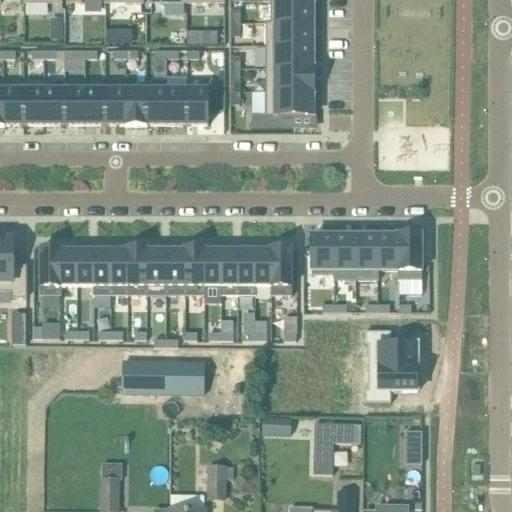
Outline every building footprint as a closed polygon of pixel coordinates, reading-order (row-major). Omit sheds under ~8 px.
[(271,25),(266,25),(266,26),(313,26),(313,3),(266,3),(266,4),(271,4),(271,25)] [(231,13),(231,26),(241,26),(241,13),(231,13)] [(63,31),(63,20),(50,20),(50,31),(63,31)] [(231,26),(231,39),(241,39),(241,26),(231,26)] [(266,26),(266,49),(313,49),(313,26),(266,26)] [(132,48),(132,32),(106,32),(106,48),(132,48)] [(186,37),(186,47),(192,47),(197,47),(197,34),(186,34),(186,37)] [(80,48),(80,36),(65,36),(65,48),(80,48)] [(266,49),(266,72),(313,72),(313,49),(266,49)] [(4,54),(3,62),(4,62),(16,62),(16,54),(4,54)] [(32,54),(32,62),(44,62),(44,54),(32,54)] [(44,54),(44,62),(56,62),(56,54),(44,54)] [(73,54),(73,62),(85,62),(85,54),(73,54)] [(85,54),(85,62),(97,62),(97,54),(85,54)] [(114,54),(114,62),(126,62),(126,54),(114,54)] [(126,54),(126,62),(138,62),(138,54),(126,54)] [(155,54),(155,62),(167,62),(167,54),(155,54)] [(167,54),(167,62),(179,62),(179,54),(167,54)] [(199,54),(187,54),(187,62),(199,62),(199,54)] [(231,59),(231,72),(241,72),(241,59),(231,59)] [(231,72),(231,85),(241,85),(241,72),(231,72)] [(266,72),(266,94),(313,94),(313,72),(266,72)] [(5,92),(5,128),(25,128),(25,92),(5,92)] [(25,92),(25,128),(46,128),(46,92),(25,92)] [(46,92),(46,128),(66,128),(66,92),(46,92)] [(66,92),(66,128),(87,128),(87,92),(66,92)] [(87,92),(87,128),(107,128),(107,92),(87,92)] [(107,92),(107,128),(125,128),(125,129),(127,129),(127,92),(107,92)] [(127,92),(127,129),(148,129),(148,128),(148,92),(127,92)] [(148,92),(148,128),(168,128),(168,92),(148,92)] [(168,92),(168,128),(189,128),(189,92),(168,92)] [(189,92),(189,128),(209,128),(209,92),(189,92)] [(241,94),(231,95),(231,108),(241,108),(241,94)] [(252,117),(252,132),(292,132),(292,118),(313,118),(313,94),(266,94),(266,117),(252,117)] [(378,238),(378,283),(379,283),(379,274),(398,274),(398,283),(399,283),(399,236),(398,236),(398,238),(378,238)] [(399,236),(399,283),(422,283),(422,237),(399,236)] [(0,238),(0,294),(12,294),(12,301),(26,301),(26,269),(13,269),(13,242),(4,242),(4,239),(0,238)] [(334,238),(311,238),(312,278),(333,278),(333,283),(334,283),(334,238)] [(334,238),(334,283),(356,283),(356,238),(334,238)] [(356,238),(356,283),(378,283),(378,238),(356,238)] [(40,251),(40,299),(60,299),(60,251),(40,251)] [(60,251),(60,299),(62,299),(62,289),(77,289),(77,252),(62,252),(62,251),(60,251)] [(111,252),(111,299),(128,299),(128,251),(126,251),(126,252),(111,252)] [(128,251),(128,299),(147,299),(147,251),(128,251)] [(147,251),(147,299),(166,299),(166,253),(148,252),(148,251),(147,251)] [(184,253),(166,253),(166,299),(185,299),(185,251),(184,251),(184,253)] [(185,251),(185,299),(204,299),(204,251),(185,251)] [(204,251),(204,299),(205,299),(205,289),(220,289),(220,299),(221,299),(221,253),(205,253),(205,251),(204,251)] [(255,253),(255,299),(256,299),(256,289),(270,289),(270,299),(272,299),(272,251),(270,251),(270,253),(255,253)] [(272,251),(272,299),(292,299),(292,252),(272,251)] [(77,252),(77,289),(93,289),(93,299),(94,299),(94,252),(77,252)] [(94,299),(94,311),(111,311),(111,299),(111,252),(94,252),(94,299)] [(221,253),(221,299),(238,299),(238,253),(221,253)] [(238,253),(238,299),(255,299),(255,253),(238,253)] [(334,308),(322,308),(322,316),(334,316),(334,308)] [(346,308),(334,308),(334,316),(346,316),(346,308)] [(365,308),(365,316),(378,316),(378,308),(365,308)] [(378,308),(378,316),(390,316),(390,308),(378,308)] [(399,308),(399,316),(411,316),(411,308),(399,308)] [(243,324),(242,344),(255,344),(255,336),(255,324),(243,324)] [(13,326),(13,348),(26,348),(26,326),(13,326)] [(34,330),(34,342),(42,342),(42,330),(34,330)] [(65,335),(65,343),(77,343),(77,335),(65,335)] [(90,335),(77,335),(77,343),(89,343),(90,335)] [(99,335),(99,343),(111,343),(111,335),(99,335)] [(123,335),(111,335),(111,343),(123,343),(123,335)] [(135,335),(135,343),(147,343),(147,335),(135,335)] [(185,336),(185,344),(197,344),(197,336),(185,336)] [(209,336),(209,344),(221,344),(221,336),(209,336)] [(233,336),(221,336),(221,344),(233,344),(233,336)] [(255,336),(255,344),(267,345),(267,337),(255,336)] [(284,337),(284,345),(296,345),(296,337),(284,337)] [(334,361),(334,373),(398,373),(398,361),(418,361),(418,337),(370,337),(370,361),(334,361)] [(154,342),(154,350),(166,351),(166,342),(154,342)] [(166,342),(166,351),(178,351),(179,343),(166,342)] [(122,362),(122,395),(203,397),(203,363),(122,362)] [(334,373),(334,385),(370,385),(370,409),(418,409),(418,385),(398,385),(398,373),(334,373)] [(263,420),(262,437),(291,438),(291,421),(263,420)] [(315,426),(313,478),(333,478),(334,446),(352,446),(352,428),(315,426)] [(223,443),(228,435),(216,427),(210,435),(223,443)] [(352,428),(352,446),(361,446),(361,428),(352,428)] [(405,435),(405,468),(422,468),(422,435),(405,435)] [(208,471),(207,502),(224,502),(224,482),(233,483),(233,471),(224,471),(208,471)] [(102,482),(101,511),(117,511),(118,482),(102,482)] [(353,511),(354,496),(337,496),(337,511),(316,510),(316,511),(353,511)]
